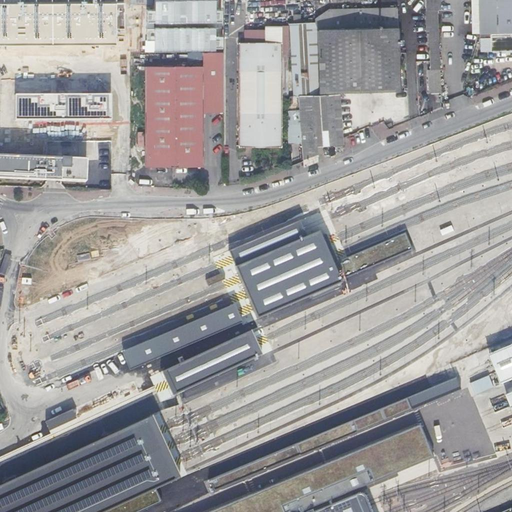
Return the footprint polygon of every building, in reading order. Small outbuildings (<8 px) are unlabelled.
[(0,0),(0,174),(85,179),(86,159),(43,157),(43,100),(43,0),(0,0)] [(433,93),(433,97),(433,102),(440,102),(440,79),(436,11),(439,10),(439,0),(423,0),(425,31),(428,31),(430,93),(433,93)] [(511,0),(477,0),(479,40),(489,40),(490,52),(511,51),(511,0)] [(222,47),(214,47),(205,47),(206,2),(147,1),(146,51),(202,52),(222,53),(222,47)] [(301,95),(303,162),(317,156),(317,147),(329,147),(329,151),(342,146),(340,92),(397,89),(396,8),(368,9),(368,2),(347,3),(347,9),(329,9),(313,19),(313,22),(287,23),(294,95),(301,95)] [(237,53),(280,54),(281,44),(237,42),(237,53)] [(142,165),(171,165),(200,165),(201,111),(221,111),(222,53),(202,52),(202,66),(144,65),(142,165)] [(279,153),(280,54),(237,53),(236,152),(279,153)] [(343,152),(342,146),(329,151),(330,157),(343,152)] [(317,156),(303,162),(303,166),(317,161),(317,156)] [(405,234),(333,264),(330,257),(324,243),(320,233),(307,238),(303,228),(300,221),(229,251),(232,259),(240,278),(247,293),(253,307),(258,319),(341,284),(339,281),(412,250),(405,234)] [(235,305),(122,352),(129,370),(242,323),(238,314),(235,305)] [(250,331),(162,372),(168,384),(173,396),(261,355),(256,343),(250,331)] [(511,347),(493,356),(495,362),(500,375),(503,381),(511,377),(511,347)] [(456,377),(206,482),(212,494),(461,389),(456,377)] [(72,409),(47,421),(51,430),(76,418),(72,409)] [(159,432),(151,415),(0,485),(0,511),(104,511),(179,478),(173,463),(166,448),(159,432)] [(209,511),(370,511),(368,504),(364,495),(362,493),(358,492),(310,511),(289,511),(298,508),(299,511),(303,511),(432,457),(419,426),(209,511)]
